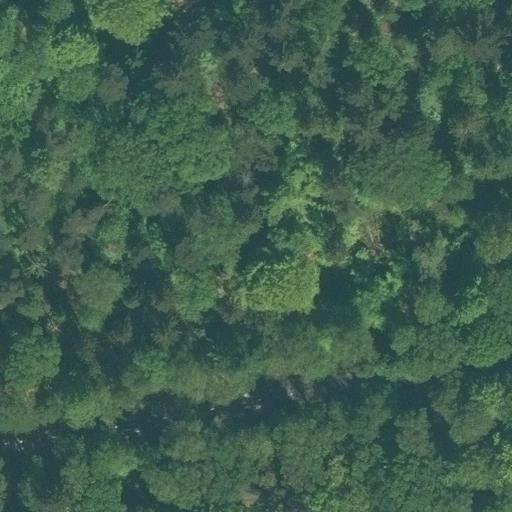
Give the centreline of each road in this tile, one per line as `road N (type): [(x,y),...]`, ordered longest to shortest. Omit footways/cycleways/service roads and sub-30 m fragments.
road 1 (secondary): [(511,353),(0,442)]
road 2 (secondary): [(0,509),(199,493),(511,429)]
